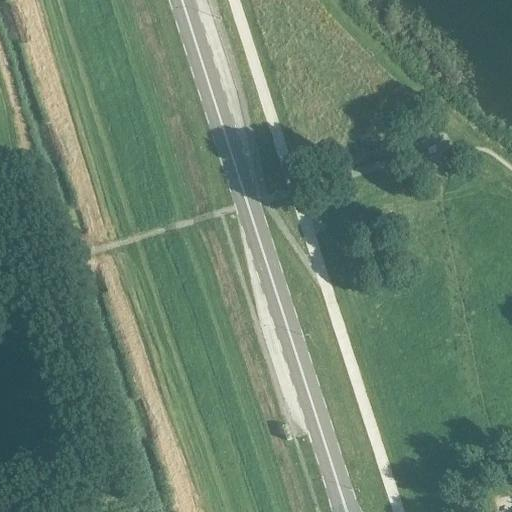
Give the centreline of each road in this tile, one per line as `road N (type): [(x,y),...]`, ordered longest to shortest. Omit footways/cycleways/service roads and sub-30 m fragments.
road 1 (tertiary): [(345,511),(180,0)]
road 2 (unknown): [(431,150),(492,436),(511,483)]
